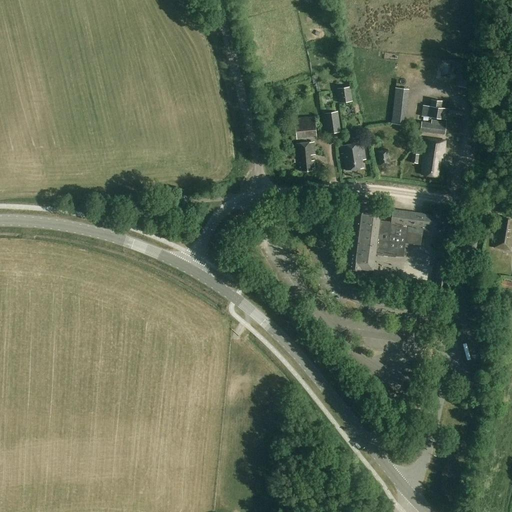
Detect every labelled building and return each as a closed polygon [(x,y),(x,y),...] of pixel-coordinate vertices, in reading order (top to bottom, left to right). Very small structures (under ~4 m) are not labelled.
[(483,89),(483,83),(475,82),(477,63),(461,61),(458,86),(477,89),(483,89)] [(340,103),(353,102),(351,87),(338,89),(340,103)] [(405,125),(409,89),(396,88),(392,124),(405,125)] [(442,108),(443,101),(431,100),(430,107),(423,106),(422,116),(447,120),(449,109),(442,108)] [(328,134),(341,132),(338,112),(325,114),(328,134)] [(297,140),(317,138),(315,117),(295,118),(297,140)] [(446,135),(447,121),(432,119),(431,123),(422,122),(420,132),(446,135)] [(444,158),(446,140),(426,137),(421,174),(438,177),(441,157),(444,158)] [(310,161),(310,156),(315,156),(313,142),(297,144),(300,172),(312,171),(311,169),(314,169),(313,161),(310,161)] [(366,159),(364,142),(342,145),(343,153),(345,153),(347,170),(364,167),(363,160),(366,159)] [(381,165),(392,164),(390,150),(379,151),(381,165)] [(418,164),(419,154),(412,154),(411,163),(418,164)] [(210,185),(217,184),(216,176),(208,177),(210,185)] [(390,222),(379,221),(380,209),(355,206),(347,269),(372,272),(375,253),(387,255),(403,256),(405,242),(420,244),(422,230),(427,230),(428,228),(435,229),(437,216),(392,210),(390,222)] [(511,222),(511,219),(502,218),(502,221),(499,221),(497,233),(494,233),(492,247),(509,249),(511,233),(511,222)] [(447,292),(451,263),(438,261),(434,290),(447,292)] [(511,289),(511,282),(502,281),(501,288),(511,289)] [(500,312),(502,306),(493,304),(492,310),(500,312)]
